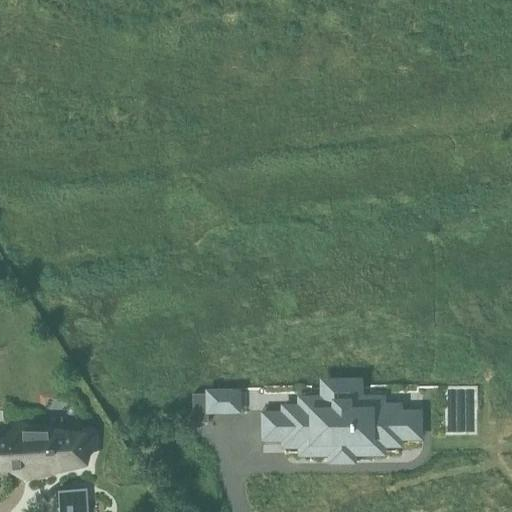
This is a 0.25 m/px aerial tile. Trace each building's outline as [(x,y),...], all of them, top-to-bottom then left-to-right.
[(207,394),(193,394),(193,423),(208,423),(208,413),(208,412),(207,394)] [(207,394),(208,412),(238,412),(238,394),(207,394)] [(284,407),(284,446),(329,446),(329,454),(353,454),(353,445),(398,445),(398,407),(353,407),(353,397),(329,397),(329,407),(284,407)] [(24,437),(0,437),(0,464),(25,464),(26,480),(52,473),(51,463),(86,462),(85,435),(59,436),(59,433),(24,427),(24,437)] [(87,511),(87,491),(59,492),(59,511),(87,511)]
